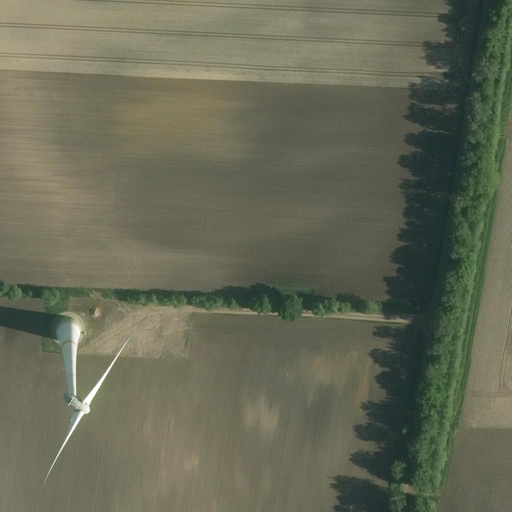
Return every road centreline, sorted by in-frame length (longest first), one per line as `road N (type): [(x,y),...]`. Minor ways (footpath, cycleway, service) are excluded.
road 1 (unclassified): [(398,511),(486,0)]
road 2 (track): [(76,305),(432,320)]
